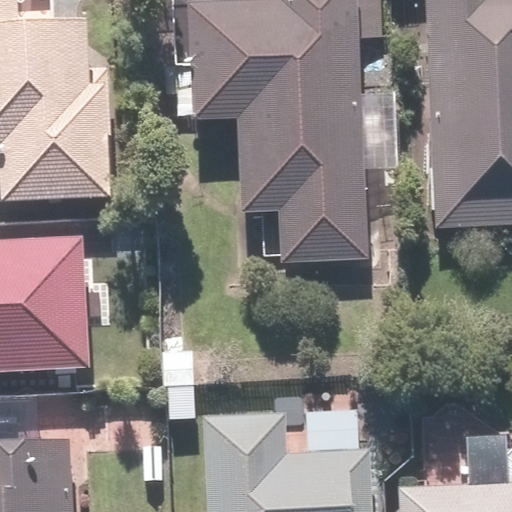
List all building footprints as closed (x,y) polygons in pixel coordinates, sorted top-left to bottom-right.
[(32,0),(0,0),(0,142),(14,143),(14,198),(115,200),(117,83),(104,83),(105,15),(32,14),(32,0)] [(200,0),(199,118),(248,118),(248,209),(285,210),(284,264),(370,265),(372,0),(200,0)] [(511,0),(439,0),(440,222),(511,221),(511,0)] [(0,374),(93,373),(92,241),(0,241),(0,374)] [(294,413),(214,414),(215,511),(378,511),(378,448),(294,449),(294,413)] [(77,511),(76,439),(0,440),(0,511),(77,511)] [(511,511),(511,485),(407,489),(408,511),(511,511)]
